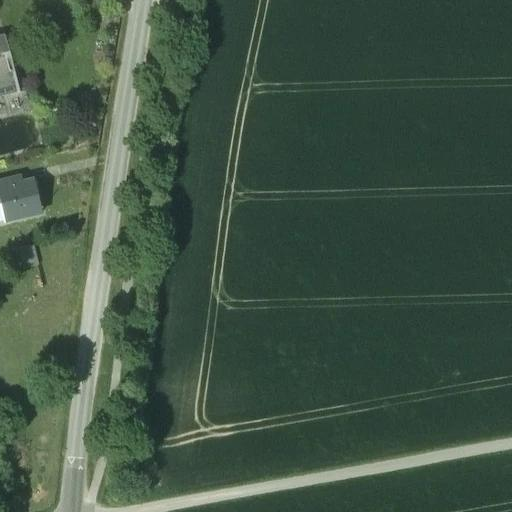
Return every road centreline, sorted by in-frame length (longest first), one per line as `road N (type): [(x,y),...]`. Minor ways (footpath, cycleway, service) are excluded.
road 1 (residential): [(72,511),(102,247),(143,0)]
road 2 (track): [(511,441),(102,511)]
